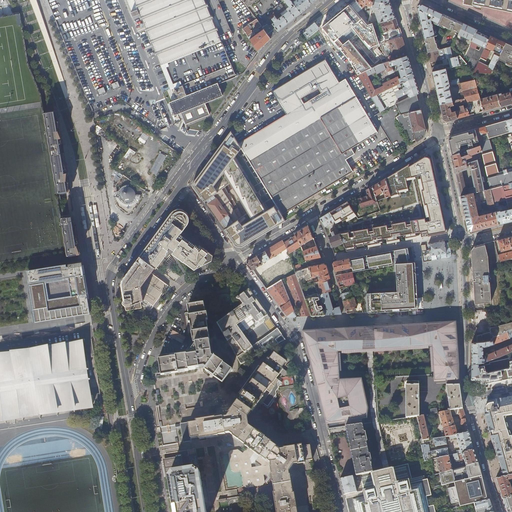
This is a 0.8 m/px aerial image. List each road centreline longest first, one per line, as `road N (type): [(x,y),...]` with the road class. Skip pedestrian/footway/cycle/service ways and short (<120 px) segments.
road 1 (primary): [(176,181),(276,51),(340,0)]
road 2 (residential): [(234,260),(439,132)]
road 3 (residential): [(286,327),(297,341),(340,511)]
road 4 (residential): [(286,327),(466,315)]
road 5 (residential): [(129,395),(160,318),(188,286),(234,260)]
road 6 (residential): [(511,387),(468,397),(500,511)]
road 7 (tertiary): [(439,132),(401,3)]
road 8 (primary): [(176,181),(111,267),(110,287)]
road 9 (primary): [(110,287),(176,181)]
